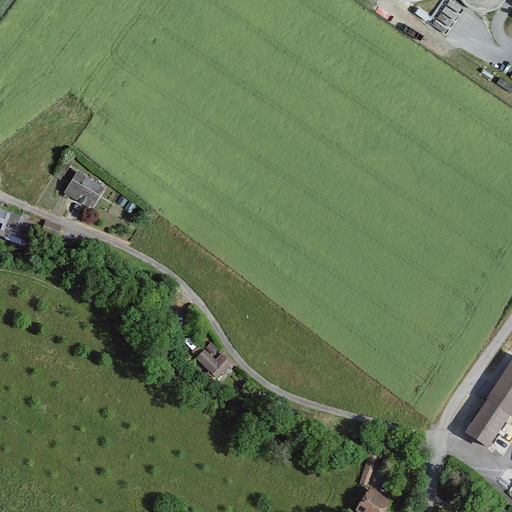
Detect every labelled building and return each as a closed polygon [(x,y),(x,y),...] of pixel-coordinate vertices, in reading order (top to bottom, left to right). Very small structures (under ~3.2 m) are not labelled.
[(462,0),(467,4),(475,8),(484,10),(493,8),(501,3),(504,0),(462,0)] [(79,169),(66,189),(92,205),(104,185),(79,169)] [(0,235),(23,244),(31,220),(8,212),(0,233),(0,235)] [(46,218),(42,231),(58,236),(62,223),(46,218)] [(211,341),(205,347),(213,353),(218,347),(211,341)] [(219,379),(235,362),(223,351),(216,358),(205,348),(195,358),(219,379)] [(511,418),(511,367),(468,432),(491,448),(511,418)] [(511,441),(511,422),(495,447),(504,454),(511,441)] [(366,485),(373,467),(366,464),(359,482),(366,485)] [(386,511),(393,502),(373,490),(360,511),(362,511),(386,511)]
